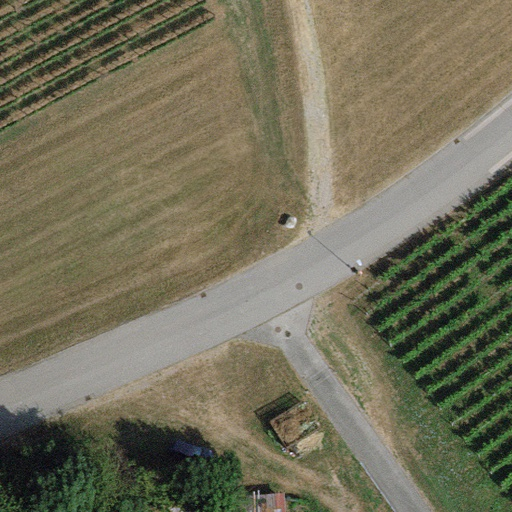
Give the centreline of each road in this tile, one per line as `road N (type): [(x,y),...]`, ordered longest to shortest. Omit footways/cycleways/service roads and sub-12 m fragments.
road 1 (residential): [(0,420),(156,357),(511,135)]
road 2 (track): [(319,258),(313,106),(294,0)]
